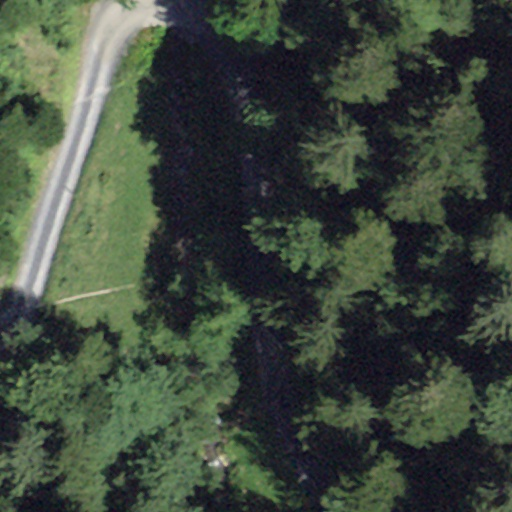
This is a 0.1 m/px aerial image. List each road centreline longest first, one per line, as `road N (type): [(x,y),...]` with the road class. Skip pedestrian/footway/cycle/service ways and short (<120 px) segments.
road 1 (track): [(162,0),(215,20),(233,51),(246,106),(263,332),(296,432),(350,511)]
road 2 (track): [(0,337),(16,320),(106,39),(132,0)]
